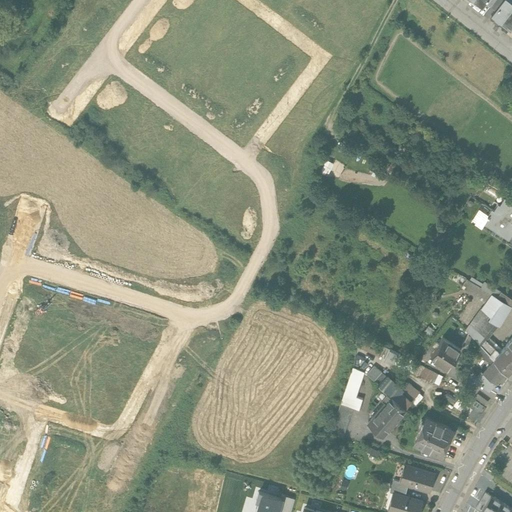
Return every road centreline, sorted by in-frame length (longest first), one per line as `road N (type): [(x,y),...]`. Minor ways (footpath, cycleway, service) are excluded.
road 1 (residential): [(246,0),(321,56),(241,160),(106,55)]
road 2 (residential): [(41,412),(109,432),(123,425),(181,314),(13,261)]
road 3 (residential): [(106,55),(58,116),(0,72)]
road 4 (track): [(394,0),(331,118)]
